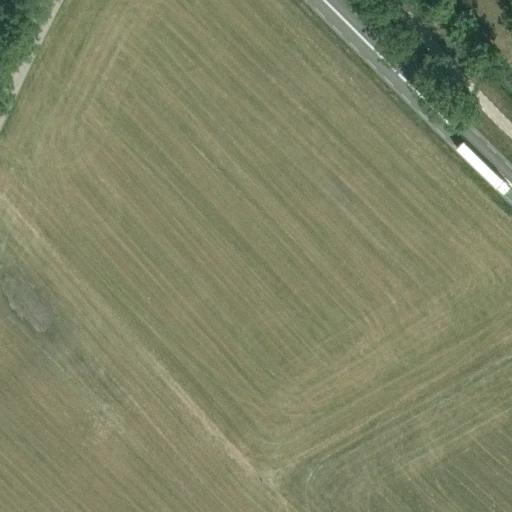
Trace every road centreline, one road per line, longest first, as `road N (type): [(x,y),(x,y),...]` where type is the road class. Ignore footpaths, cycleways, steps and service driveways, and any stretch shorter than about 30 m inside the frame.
road 1 (primary): [(511,188),(323,0)]
road 2 (unclassified): [(0,112),(58,0)]
